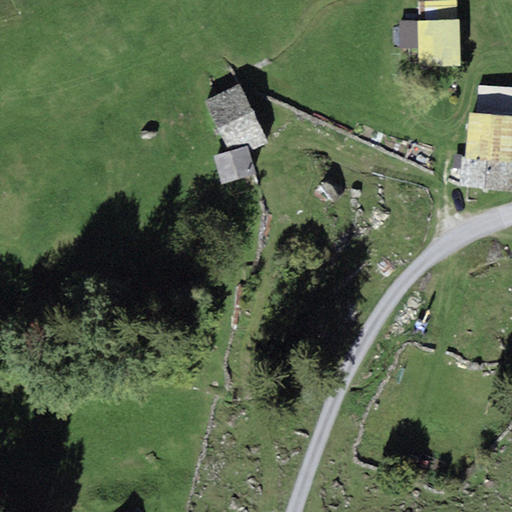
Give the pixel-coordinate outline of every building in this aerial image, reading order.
[(420,49),(420,67),(462,66),(460,21),(420,22),(420,49)] [(401,49),(420,49),(420,22),(401,22),(401,49)] [(245,84),(208,98),(228,152),(248,145),(251,151),(268,145),(245,84)] [(478,114),(511,117),(511,88),(480,86),(478,114)] [(511,117),(478,114),(470,113),(466,159),(511,163),(511,117)] [(228,152),(215,157),(225,185),(258,172),(251,151),(248,145),(228,152)] [(464,158),(461,188),(511,192),(511,163),(466,159),(464,158)]
